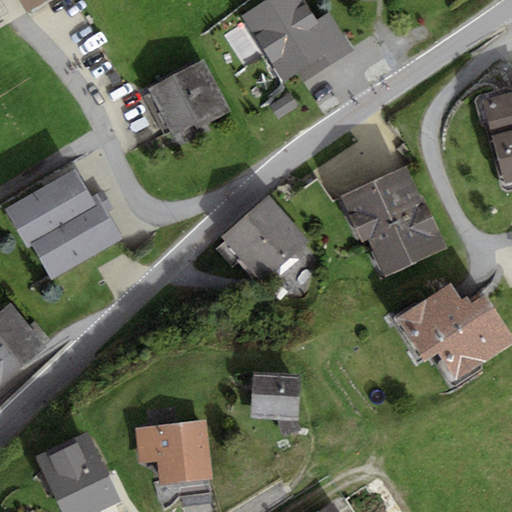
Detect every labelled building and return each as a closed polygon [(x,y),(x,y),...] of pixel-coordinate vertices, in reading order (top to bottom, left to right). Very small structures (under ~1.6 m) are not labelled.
[(19,0),(27,12),(47,0),(19,0)] [(330,15),(319,22),(304,0),(265,0),(242,16),(283,80),(298,70),(305,82),(353,51),(330,15)] [(201,59),(149,85),(175,137),(227,111),(201,59)] [(511,97),(481,105),(503,188),(511,185),(511,97)] [(28,248),(32,245),(52,280),(122,239),(96,194),(91,197),(74,169),(5,209),(28,248)] [(412,175),(350,203),(387,285),(449,257),(412,175)] [(270,194),(222,237),(263,282),(311,238),(270,194)] [(457,287),(398,322),(424,364),(435,357),(457,393),(511,359),(511,336),(485,294),(468,304),(457,287)] [(11,303),(0,311),(0,381),(45,346),(11,303)] [(303,380),(259,376),(256,420),(300,423),(303,380)] [(208,419),(138,428),(142,465),(157,463),(160,488),(216,481),(208,419)] [(92,435),(42,458),(65,511),(110,511),(124,506),(92,435)]
